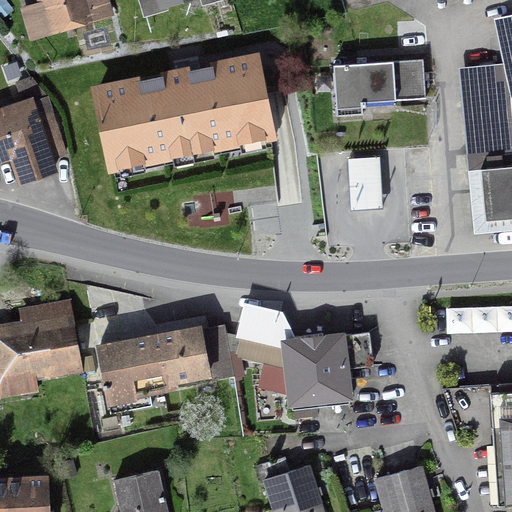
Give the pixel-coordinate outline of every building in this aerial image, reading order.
[(115,13),(111,0),(33,0),(19,4),(30,38),(115,13)] [(140,0),(144,12),(185,0),(203,0),(204,2),(210,0),(140,0)] [(511,10),(495,14),(504,60),(460,62),(474,230),(511,226),(511,10)] [(259,45),(91,79),(109,167),(277,133),(259,45)] [(419,63),(332,68),(334,106),(421,100),(419,63)] [(28,106),(0,115),(0,156),(12,153),(22,181),(50,172),(28,106)] [(380,153),(348,155),(351,206),(383,205),(380,153)] [(343,403),(338,338),(279,344),(278,314),(245,307),(237,356),(288,366),(292,407),(343,403)] [(511,311),(447,314),(446,337),(511,337),(511,311)] [(70,314),(0,325),(0,383),(79,370),(70,314)] [(198,327),(94,348),(105,403),(209,382),(198,327)] [(461,429),(500,428),(505,506),(511,504),(511,382),(500,383),(500,392),(450,394),(461,429)] [(320,511),(307,469),(268,481),(277,511),(320,511)] [(430,511),(418,471),(379,483),(387,511),(430,511)] [(164,511),(157,476),(114,485),(120,511),(164,511)] [(46,511),(45,484),(0,486),(0,511),(46,511)]
